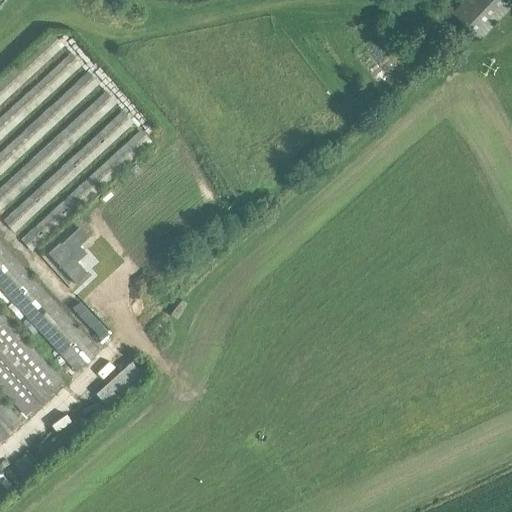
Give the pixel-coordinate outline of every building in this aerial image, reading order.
[(466,0),(451,17),(479,44),(511,10),(500,0),(466,0)] [(0,292),(74,374),(98,352),(0,246),(0,292)] [(0,390),(26,419),(63,385),(0,316),(0,390)] [(124,327),(117,333),(128,346),(135,340),(124,327)] [(115,385),(140,361),(127,348),(102,372),(115,385)] [(0,442),(20,425),(0,403),(0,442)]
